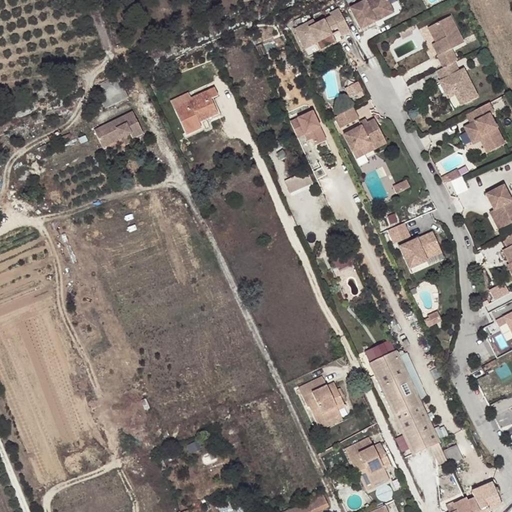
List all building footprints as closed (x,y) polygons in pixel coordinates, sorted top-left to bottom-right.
[(372,0),(351,11),(363,32),(378,24),(376,21),(394,12),(387,0),(372,0)] [(352,34),(340,12),(331,16),(333,19),(317,27),(315,23),(296,33),(307,52),(333,38),(332,35),(329,30),(336,26),(339,31),(343,38),(352,34)] [(376,21),(378,24),(396,15),(394,12),(376,21)] [(437,59),(443,71),(451,66),(457,63),(451,52),(463,45),(450,19),(427,31),(435,45),(441,57),(438,58),(437,59)] [(329,30),(332,35),(339,31),(336,26),(329,30)] [(432,47),(438,58),(441,57),(435,45),(432,47)] [(435,86),(442,99),(453,94),(461,109),(475,101),(460,73),(456,75),(451,66),(443,71),(433,76),(438,85),(435,86)] [(356,83),(343,90),(348,100),(361,94),(356,83)] [(453,94),(442,99),(444,103),(452,99),(458,111),(461,109),(453,94)] [(197,111),(179,119),(192,145),(206,138),(202,129),(221,120),(216,108),(223,104),(219,97),(196,108),(197,111)] [(489,106),(466,118),(471,126),(465,130),(472,144),(482,139),(491,154),(505,147),(490,117),(494,115),(489,106)] [(337,122),(343,133),(360,123),(354,112),(337,122)] [(318,147),(327,143),(315,116),(291,127),(297,142),(306,138),(312,135),(315,140),(318,147)] [(99,139),(105,152),(124,143),(126,147),(135,143),(137,148),(148,143),(137,121),(99,139)] [(362,130),(345,140),(355,156),(371,147),(373,149),(386,141),(375,123),(368,126),(362,130)] [(312,135),(306,138),(309,143),(315,140),(312,135)] [(482,139),(472,144),(474,147),(481,144),(487,156),(491,154),(482,139)] [(371,147),(355,156),(358,163),(388,145),(386,141),(373,149),(371,147)] [(105,152),(107,156),(126,147),(124,143),(105,152)] [(450,174),(459,194),(470,189),(461,169),(450,174)] [(307,172),(284,183),(290,194),(313,184),(307,172)] [(407,183),(394,189),(397,196),(410,190),(407,183)] [(494,214),(503,231),(511,226),(511,203),(504,188),(486,198),(495,213),(494,214)] [(490,215),(500,233),(503,231),(494,214),(490,215)] [(405,234),(392,240),(396,249),(409,243),(405,234)] [(434,238),(401,252),(411,274),(428,267),(427,265),(426,261),(442,255),(434,238)] [(503,254),(510,267),(511,265),(511,260),(507,252),(503,254)] [(351,254),(333,261),(337,270),(354,263),(351,254)] [(442,255),(426,261),(427,265),(443,258),(442,255)] [(503,284),(488,291),(493,302),(508,295),(503,284)] [(511,313),(502,318),(503,320),(508,317),(511,325),(511,313)] [(438,316),(429,320),(434,330),(443,326),(438,316)] [(503,320),(502,318),(481,329),(485,337),(507,327),(503,320)] [(395,352),(370,363),(390,406),(413,455),(431,447),(434,453),(441,450),(427,419),(401,364),(395,352)] [(309,409),(318,429),(340,418),(336,409),(344,406),(341,400),(337,392),(334,385),(327,388),(323,380),(299,391),(307,409),(309,409)] [(340,418),(318,429),(320,433),(342,422),(340,418)] [(357,469),(366,489),(388,478),(384,470),(391,466),(381,446),(375,448),(371,439),(347,451),(355,470),(357,469)] [(457,446),(443,452),(449,466),(462,459),(457,446)] [(447,462),(441,450),(434,453),(440,465),(447,462)] [(161,458),(158,460),(163,472),(167,471),(161,458)] [(388,478),(366,489),(368,493),(390,482),(388,478)] [(472,492),(475,499),(480,510),(486,508),(488,511),(489,511),(501,506),(492,484),(472,492)] [(324,496),(287,511),(319,511),(329,507),(324,496)] [(475,499),(466,503),(465,500),(447,508),(449,511),(489,511),(488,511),(486,508),(480,510),(475,499)]
